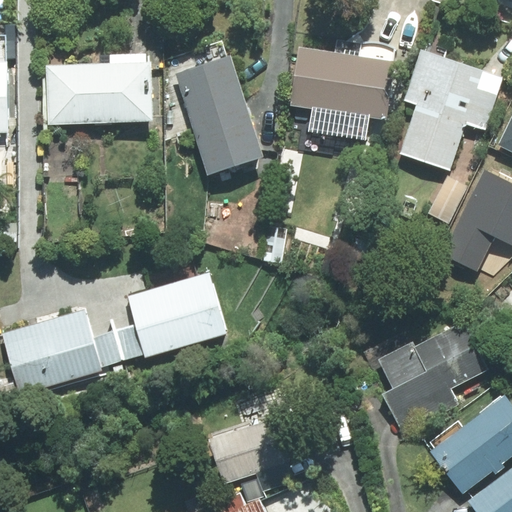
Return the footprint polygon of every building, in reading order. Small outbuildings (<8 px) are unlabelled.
[(0,129),(18,130),(20,33),(0,32),(0,129)] [(275,154),(240,52),(228,56),(223,42),(175,58),(215,175),(275,154)] [(162,58),(156,58),(156,48),(121,48),(121,58),(54,58),(54,120),(162,119),(162,58)] [(402,148),(460,168),(475,123),(492,129),(511,77),(430,49),(412,99),(418,101),(402,148)] [(307,51),(305,110),(303,155),(353,157),(354,138),(380,139),(381,114),(401,115),(404,55),(307,51)] [(511,154),(487,177),(511,204),(511,154)] [(450,224),(475,186),(455,173),(430,211),(450,224)] [(107,367),(128,361),(152,354),(157,353),(238,328),(219,265),(132,292),(141,321),(118,328),(98,334),(91,307),(7,330),(24,390),(107,367)] [(386,388),(404,428),(462,403),(455,388),(496,371),(473,318),(385,355),(397,383),(386,388)] [(511,460),(511,389),(437,448),(471,492),(511,460)] [(214,431),(230,483),(262,473),(267,490),(301,479),(279,410),(214,431)] [(511,511),(511,473),(475,499),(483,511),(511,511)] [(249,489),(224,497),(228,511),(273,511),(269,496),(253,501),(249,489)]
